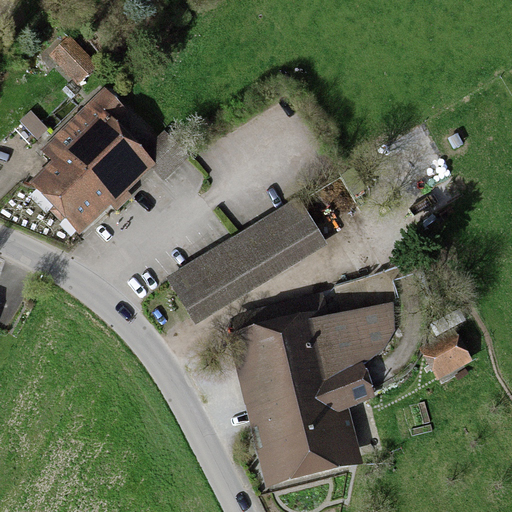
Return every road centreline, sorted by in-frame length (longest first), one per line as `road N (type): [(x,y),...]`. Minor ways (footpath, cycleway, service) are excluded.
road 1 (unclassified): [(0,248),(105,306),(145,346),(200,428),(242,511)]
road 2 (unknown): [(59,275),(288,138)]
